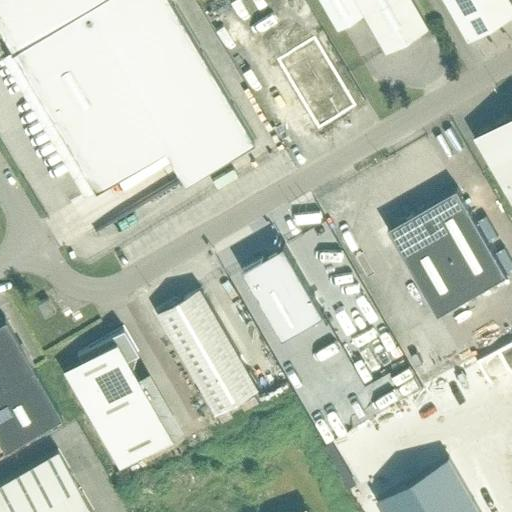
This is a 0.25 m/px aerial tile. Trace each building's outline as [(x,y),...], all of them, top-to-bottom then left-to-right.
[(171,0),(0,0),(0,36),(93,186),(161,144),(182,180),(253,137),(171,0)] [(429,25),(414,0),(323,0),(338,26),(364,11),(386,50),(429,25)] [(511,0),(447,0),(469,38),(511,12),(511,0)] [(311,127),(354,103),(313,38),(271,64),(311,127)] [(511,197),(511,109),(474,132),(511,197)] [(506,271),(456,184),(421,204),(387,224),(407,258),(437,310),(506,271)] [(324,310),(284,241),(243,265),(283,334),(324,310)] [(216,410),(259,385),(201,285),(178,298),(173,297),(156,306),(216,410)] [(47,296),(37,302),(44,314),(54,308),(47,296)] [(3,314),(0,316),(0,375),(2,380),(32,363),(3,314)] [(62,367),(118,463),(170,433),(126,356),(137,349),(122,324),(76,350),(79,357),(62,367)] [(382,348),(395,354),(401,341),(376,330),(367,351),(378,356),(382,348)] [(311,363),(321,383),(331,378),(321,358),(311,363)] [(329,372),(345,383),(353,372),(337,360),(329,372)] [(2,380),(0,381),(0,441),(2,445),(60,412),(32,363),(2,380)] [(385,422),(389,428),(478,379),(469,364),(351,429),(375,471),(381,468),(363,434),(385,422)] [(325,385),(332,402),(341,399),(334,381),(325,385)] [(345,424),(354,419),(347,403),(337,408),(345,424)] [(257,415),(217,437),(258,505),(295,487),(257,415)] [(0,511),(94,511),(57,447),(0,479),(0,511)] [(482,511),(449,456),(379,497),(387,511),(482,511)]
